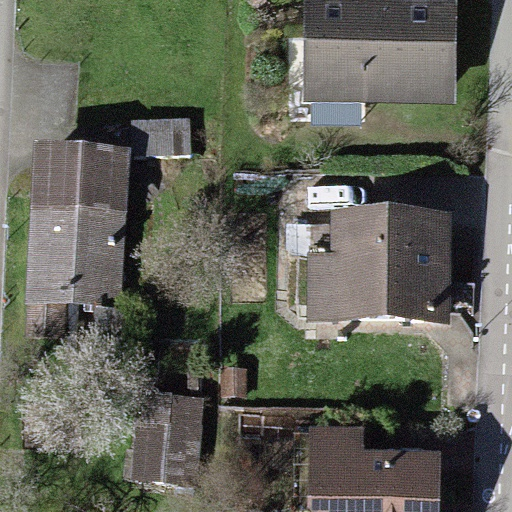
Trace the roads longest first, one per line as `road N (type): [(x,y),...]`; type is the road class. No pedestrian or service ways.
road 1 (residential): [(499,511),(508,339)]
road 2 (residential): [(508,339),(511,200)]
